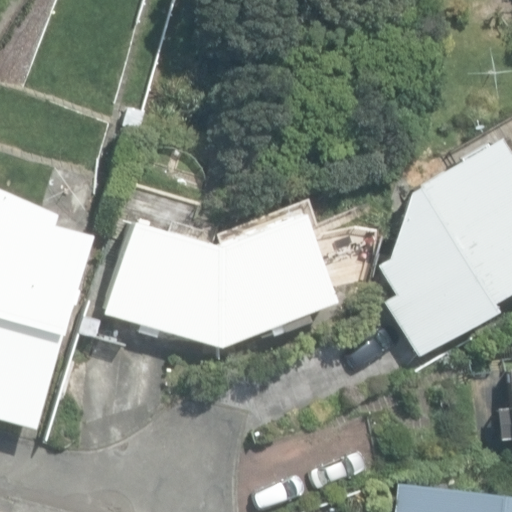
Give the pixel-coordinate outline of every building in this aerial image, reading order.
[(380,299),(406,343),(511,281),(511,172),(490,134),(398,187),(382,258),(371,265),(388,294),(380,299)] [(0,417),(32,426),(86,233),(48,222),(51,211),(0,188),(0,417)] [(77,332),(130,348),(136,331),(153,337),(156,329),(216,347),(331,300),(295,211),(213,244),(126,218),(100,303),(87,299),(77,332)] [(510,435),(511,455),(511,369),(502,370),(506,406),(493,407),(496,436),(510,435)] [(511,511),(511,495),(397,483),(393,511),(511,511)]
